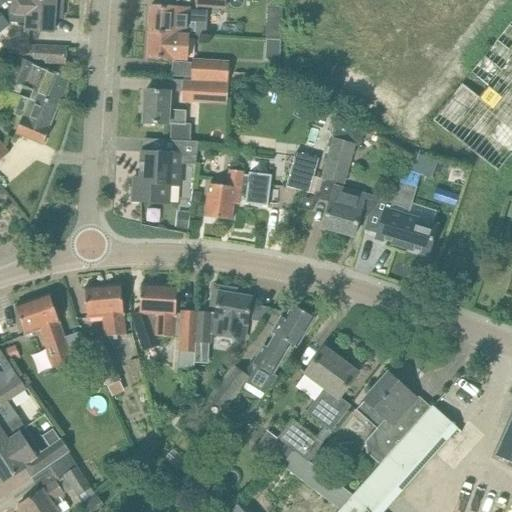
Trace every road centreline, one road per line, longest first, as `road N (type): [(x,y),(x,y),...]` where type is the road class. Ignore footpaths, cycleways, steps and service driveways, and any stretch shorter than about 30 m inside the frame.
road 1 (residential): [(91,249),(193,252),(285,267),(511,348)]
road 2 (residential): [(91,249),(100,0)]
road 3 (unknown): [(510,348),(476,468),(474,511)]
